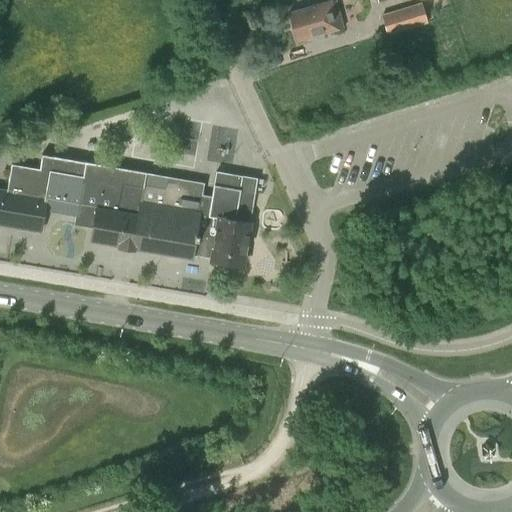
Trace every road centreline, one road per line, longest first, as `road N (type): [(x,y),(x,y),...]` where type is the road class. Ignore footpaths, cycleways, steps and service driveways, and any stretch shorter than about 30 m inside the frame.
road 1 (unclassified): [(309,349),(322,249),(205,0)]
road 2 (secondary): [(0,296),(309,349)]
road 3 (track): [(309,349),(291,426),(269,459),(247,472)]
road 4 (secondary): [(452,400),(386,364),(339,356)]
road 5 (track): [(247,472),(131,511)]
